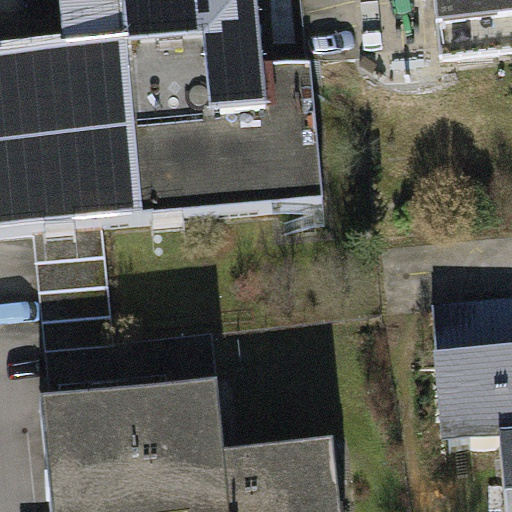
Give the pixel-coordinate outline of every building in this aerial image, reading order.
[(295,76),(287,0),(152,0),(157,52),(0,67),(0,159),(8,243),(349,209),(336,72),(295,76)] [(511,0),(439,0),(443,34),(511,26),(511,0)] [(110,239),(41,246),(57,398),(224,381),(219,339),(122,349),(110,239)] [(511,307),(437,315),(442,371),(511,364),(511,307)] [(472,455),(511,450),(511,367),(462,373),(472,455)] [(257,393),(81,418),(94,511),(376,511),(368,455),(268,469),(257,393)]
